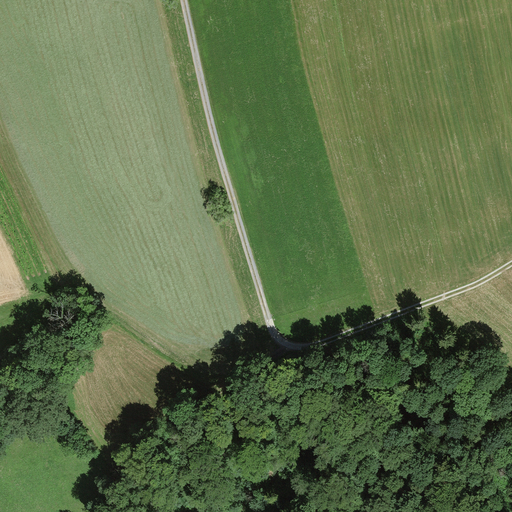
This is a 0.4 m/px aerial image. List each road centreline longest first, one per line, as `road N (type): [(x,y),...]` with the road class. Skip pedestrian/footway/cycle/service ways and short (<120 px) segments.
road 1 (track): [(183,0),(268,319)]
road 2 (track): [(511,263),(311,345),(284,343),(268,319)]
